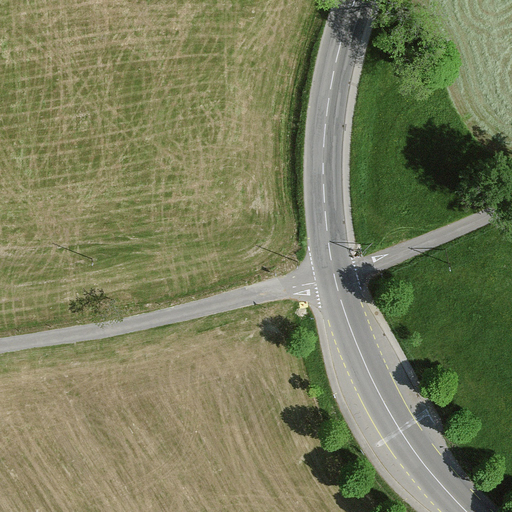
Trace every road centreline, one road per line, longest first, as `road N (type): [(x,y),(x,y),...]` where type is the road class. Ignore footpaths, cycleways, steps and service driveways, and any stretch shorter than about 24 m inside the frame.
road 1 (unclassified): [(335,277),(160,321),(0,347)]
road 2 (secondary): [(335,277),(326,139),(334,71),(356,0)]
road 3 (secondary): [(466,511),(390,416),(335,277)]
road 4 (unclassified): [(511,203),(335,277)]
